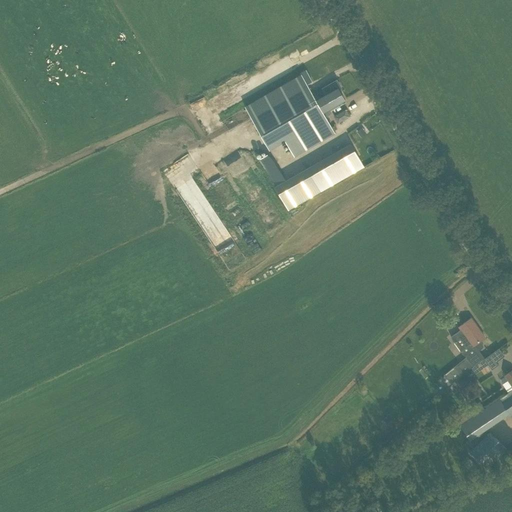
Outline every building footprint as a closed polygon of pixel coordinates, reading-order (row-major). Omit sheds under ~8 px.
[(325,137),(334,132),(323,112),(344,99),(339,89),(341,88),(337,80),(323,88),(327,95),(320,99),(319,98),(315,100),(306,82),(308,81),(306,77),(303,79),(302,76),(293,81),(248,107),(266,140),(280,132),(293,155),(325,137)] [(236,86),(241,98),(254,92),(249,80),(236,86)] [(338,122),(350,117),(347,109),(335,114),(338,122)] [(357,132),(361,137),(366,133),(362,128),(357,132)] [(315,194),(355,172),(364,167),(351,144),(342,149),(302,171),(315,194)] [(459,326),(462,329),(451,337),(455,343),(457,341),(465,351),(462,353),(467,359),(445,377),(450,383),(484,356),(479,350),(483,347),(483,344),(480,340),(484,337),(471,318),(459,326)] [(498,365),(491,354),(484,359),(492,370),(498,365)] [(444,376),(441,378),(447,386),(450,383),(445,377),(444,376)] [(511,390),(491,405),(501,420),(509,414),(510,416),(511,414),(511,390)] [(432,407),(427,413),(431,417),(436,412),(432,407)] [(458,408),(451,413),(454,418),(462,413),(458,408)] [(487,469),(507,449),(489,432),(470,452),(487,469)] [(461,462),(471,473),(477,466),(467,456),(461,462)]
